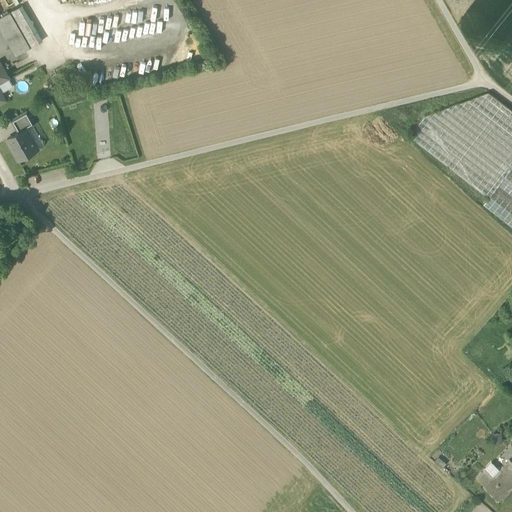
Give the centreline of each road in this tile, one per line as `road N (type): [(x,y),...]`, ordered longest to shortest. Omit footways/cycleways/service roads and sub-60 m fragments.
road 1 (track): [(15,196),(483,81)]
road 2 (track): [(15,196),(350,511)]
